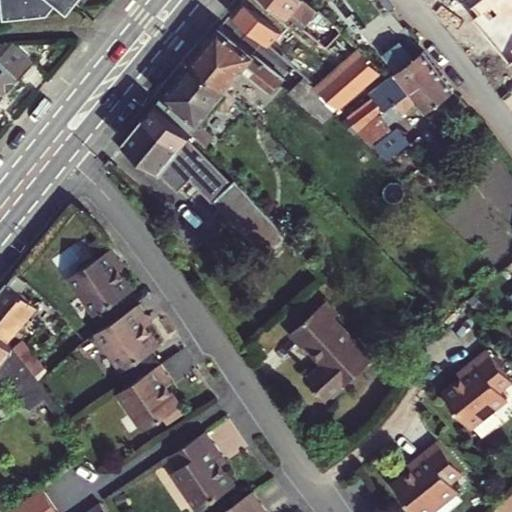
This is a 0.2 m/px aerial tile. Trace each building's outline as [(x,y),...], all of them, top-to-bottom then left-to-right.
[(6,0),(7,16),(52,14),(64,0),(68,0),(77,7),(83,0),(6,0)] [(309,0),(270,0),(304,29),(320,9),(309,0)] [(260,18),(241,2),(231,13),(251,30),(260,18)] [(222,25),(193,60),(227,89),(242,71),(271,95),(286,78),(222,25)] [(375,98),(385,111),(440,71),(424,50),(413,58),(400,40),(383,53),(397,71),(370,91),(375,98)] [(34,62),(38,57),(22,42),(14,43),(34,62)] [(0,98),(34,62),(14,43),(0,43),(0,98)] [(359,52),(322,84),(341,106),(379,73),(359,52)] [(193,60),(165,94),(199,123),(214,105),(219,110),(227,109),(235,98),(226,91),(227,89),(193,60)] [(440,71),(385,111),(359,131),(373,146),(377,143),(393,131),(388,125),(419,102),(426,111),(455,91),(440,71)] [(290,93),(324,124),(332,115),(339,110),(304,78),(290,93)] [(358,131),(359,131),(385,111),(375,98),(348,118),(358,131)] [(254,101),(249,106),(255,111),(259,106),(254,101)] [(156,104),(124,142),(158,168),(190,202),(204,188),(218,200),(231,217),(264,252),(284,233),(235,181),(232,183),(190,138),(192,134),(156,104)] [(393,131),(377,143),(389,159),(404,150),(409,157),(426,143),(422,136),(412,143),(399,127),(393,131)] [(132,290),(120,273),(116,268),(120,264),(110,250),(69,279),(95,316),(132,290)] [(124,270),(120,264),(116,268),(120,273),(124,270)] [(55,321),(20,292),(28,281),(18,272),(10,283),(0,294),(0,334),(9,342),(19,330),(28,337),(40,322),(48,329),(55,321)] [(301,347),(305,344),(323,364),(307,379),(327,400),(372,358),(334,316),(338,313),(326,299),(289,334),(301,347)] [(146,318),(137,305),(96,334),(123,372),(159,347),(146,328),(142,322),(146,318)] [(142,322),(146,328),(150,324),(146,318),(142,322)] [(509,332),(501,321),(490,330),(499,340),(509,332)] [(0,373),(25,405),(31,409),(45,399),(57,413),(58,412),(62,409),(47,389),(27,362),(17,350),(9,342),(0,334),(0,373)] [(511,379),(486,348),(462,368),(466,374),(461,378),(442,393),(470,427),(507,399),(499,389),(511,379)] [(36,356),(27,362),(47,389),(56,382),(48,371),(36,356)] [(159,363),(116,391),(142,430),(179,405),(166,386),(162,380),(168,376),(159,363)] [(456,372),(461,378),(466,374),(462,368),(456,372)] [(162,380),(166,386),(172,382),(168,376),(162,380)] [(207,432),(173,455),(181,467),(172,473),(198,510),(234,485),(221,466),(218,460),(223,456),(207,432)] [(448,482),(460,473),(435,441),(410,460),(414,465),(409,469),(390,484),(411,511),(427,511),(455,491),(448,482)] [(218,460),(221,466),(227,463),(223,456),(218,460)] [(405,464),(409,469),(414,465),(410,460),(405,464)] [(58,511),(42,490),(15,511),(58,511)] [(263,511),(251,494),(223,511),(263,511)]
